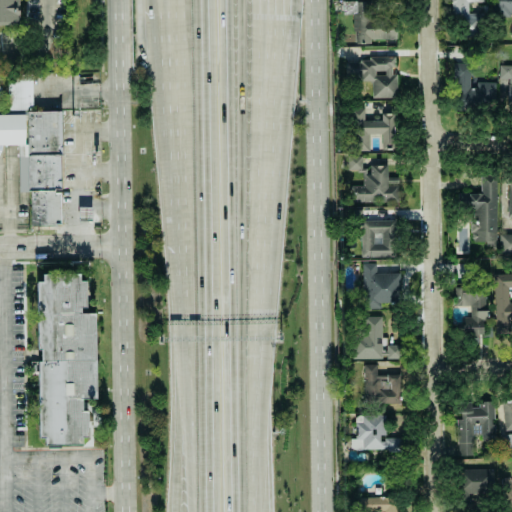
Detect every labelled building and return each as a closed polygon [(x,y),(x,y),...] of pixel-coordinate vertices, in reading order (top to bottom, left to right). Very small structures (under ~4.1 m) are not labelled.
[(0,0),(18,0),(19,24),(0,24),(0,0)] [(354,1),(343,0),(342,13),(354,13),(354,1)] [(396,40),(396,16),(376,17),(375,0),(356,1),(356,14),(352,14),(352,41),(396,40)] [(450,0),(451,23),(462,23),(463,36),(482,36),(481,4),(483,4),(482,0),(450,0)] [(511,0),(492,0),(492,19),(511,20),(511,38),(511,0)] [(397,97),(396,74),(394,74),(394,58),(345,58),(346,80),(370,80),(370,97),(397,97)] [(495,81),(473,82),(473,62),(453,63),(453,107),(495,106),(495,81)] [(511,64),(497,64),(497,107),(511,107),(511,64)] [(369,150),(369,133),(381,134),(380,149),(393,149),(394,113),(380,113),(380,120),(364,119),(365,107),(352,107),(351,150),(369,150)] [(0,144),(18,144),(19,191),(30,191),(30,225),(61,225),(60,110),(25,111),(26,113),(0,113),(0,144)] [(347,170),(362,169),(361,155),(347,155),(347,170)] [(351,202),(398,200),(398,180),(387,180),(387,164),(370,165),(370,177),(351,177),(351,202)] [(395,219),(359,220),(360,256),(396,255),(395,219)] [(511,255),(511,233),(499,233),(498,255),(511,255)] [(376,272),(376,262),(362,263),(362,307),(381,307),(381,302),(400,302),(400,272),(376,272)] [(494,333),(510,332),(509,320),(511,320),(511,301),(508,301),(508,287),(511,287),(511,273),(493,273),(494,333)] [(95,398),(95,313),(84,313),(84,281),(79,281),(79,274),(42,274),(42,281),(37,281),(37,360),(38,438),(45,438),(45,445),(82,445),(81,438),(87,438),(87,410),(81,410),(81,398),(95,398)] [(454,305),(467,305),(468,334),(482,333),(482,323),(487,323),(487,300),(480,300),(480,288),(454,288),(454,305)] [(382,315),(360,316),(361,335),(353,335),(353,358),(401,357),(400,344),(383,344),(382,315)] [(400,403),(400,373),(376,373),(376,364),(362,364),(363,403),(400,403)] [(503,428),(511,427),(511,397),(502,398),(503,428)] [(458,452),(474,452),(473,439),(494,438),(493,400),(478,401),(478,402),(456,403),(458,452)] [(385,414),(354,415),(354,438),(350,438),(350,450),(402,449),(402,436),(385,436),(385,414)] [(491,468),(461,469),(462,493),(492,492),(491,468)] [(511,474),(500,476),(502,504),(511,503),(511,474)] [(400,511),(400,495),(359,496),(359,510),(380,510),(380,511),(400,511)] [(465,497),(462,511),(473,511),(475,498),(465,497)]
